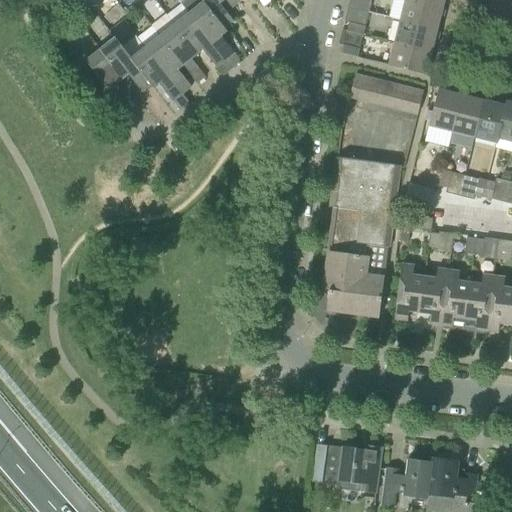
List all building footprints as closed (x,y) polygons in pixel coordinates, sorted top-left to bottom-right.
[(0,0),(0,12),(10,4),(6,0),(0,0)] [(200,0),(185,0),(181,3),(190,14),(233,69),(242,62),(227,44),(226,45),(223,42),(224,41),(220,37),(227,31),(224,28),(200,0)] [(218,5),(224,0),(200,0),(224,28),(233,21),(225,12),(224,13),(221,10),(222,9),(218,5)] [(224,0),(231,8),(240,2),(239,1),(238,1),(237,0),(224,0)] [(437,30),(443,8),(410,0),(405,0),(400,21),(437,30)] [(410,0),(443,8),(444,0),(410,0)] [(118,18),(125,12),(118,4),(111,10),(118,18)] [(89,24),(97,17),(93,12),(85,19),(89,24)] [(209,58),(217,68),(223,77),(233,69),(190,14),(175,25),(198,54),(204,49),(205,51),(206,50),(211,57),(209,58)] [(432,53),(437,30),(400,21),(395,43),(432,53)] [(364,35),(366,28),(349,24),(347,31),(364,35)] [(191,59),(198,54),(175,25),(161,37),(183,66),(189,75),(198,68),(197,67),(197,68),(192,61),(191,59)] [(76,54),(62,36),(53,43),(67,61),(76,54)] [(147,48),(182,94),(191,87),(184,78),(182,79),(180,76),(180,75),(177,71),(183,66),(161,37),(147,48)] [(101,50),(124,79),(130,74),(131,75),(136,81),(135,82),(142,92),(151,85),(133,59),(116,38),(101,50)] [(395,43),(389,66),(426,76),(432,53),(395,43)] [(358,58),(360,50),(344,46),(342,54),(358,58)] [(147,48),(133,59),(151,85),(154,89),(161,83),(167,91),(166,92),(173,102),(180,110),(189,103),(182,94),(147,48)] [(100,93),(109,104),(124,92),(123,91),(122,92),(117,86),(118,85),(117,84),(124,79),(101,50),(87,62),(107,88),(100,93)] [(356,75),(350,97),(350,98),(418,115),(424,92),(356,75)] [(439,90),(430,127),(453,133),(462,96),(439,90)] [(484,101),(462,96),(453,133),(475,138),(484,101)] [(497,144),(499,140),(498,139),(506,106),(505,106),(484,101),(475,138),(497,144)] [(498,139),(499,140),(511,142),(511,103),(506,102),(505,106),(506,106),(498,139)] [(490,169),(492,157),(478,156),(476,167),(490,169)] [(311,294),(311,298),(310,300),(310,302),(310,304),(311,306),(311,309),(312,311),(313,313),(314,313),(314,312),(322,309),(326,309),(325,315),(346,318),(347,313),(379,317),(384,279),(367,276),(371,246),(388,248),(399,166),(338,158),(331,208),(338,209),(336,222),(333,221),(324,289),(317,283),(314,287),(312,290),(312,291),(311,294)] [(447,189),(450,173),(443,171),(439,187),(447,189)] [(501,181),(510,183),(511,174),(511,173),(503,171),(501,181)] [(487,182),(479,180),(475,196),(483,198),(487,182)] [(505,203),(510,183),(501,181),(496,180),(495,184),(491,200),(505,203)] [(483,198),(491,200),(495,184),(487,182),(483,198)] [(429,202),(432,190),(428,189),(409,184),(406,196),(429,202)] [(409,218),(401,216),(399,227),(407,228),(409,218)] [(433,219),(426,219),(409,216),(409,218),(407,228),(431,231),(433,219)] [(429,249),(437,250),(439,234),(431,233),(429,249)] [(474,255),(476,239),(467,238),(465,254),(474,255)] [(496,258),(498,240),(485,238),(484,240),(476,239),(474,255),(496,258)] [(511,260),(511,242),(498,240),(496,258),(511,260)] [(413,266),(403,265),(396,315),(401,315),(400,320),(407,321),(408,311),(419,313),(424,277),(412,276),(413,266)] [(442,320),(449,271),(437,269),(436,279),(424,277),(419,313),(431,315),(430,324),(437,325),(437,320),(442,320)] [(465,319),(470,283),(457,282),(459,272),(449,271),(442,320),(446,321),(446,326),(453,327),(454,318),(465,319)] [(477,321),(475,330),(482,331),(483,326),(487,327),(493,277),(482,275),(481,285),(470,283),(465,319),(477,321)] [(511,325),(511,317),(511,289),(503,288),(504,278),(493,277),(487,327),(492,327),(491,332),(498,333),(499,323),(511,325)] [(322,483),(327,447),(316,445),(312,482),(322,483)] [(376,494),(382,448),(363,445),(363,450),(343,447),(343,449),(328,447),(324,484),(338,486),(339,481),(363,485),(362,492),(376,494)] [(457,479),(459,462),(433,459),(432,464),(429,496),(428,495),(427,501),(425,511),(472,511),(474,504),(485,505),(487,490),(476,488),(477,476),(463,475),(463,479),(457,479)] [(429,496),(432,464),(407,460),(405,477),(399,476),(399,471),(386,469),(381,507),(393,508),(395,494),(401,494),(401,497),(427,501),(428,495),(429,496)]
